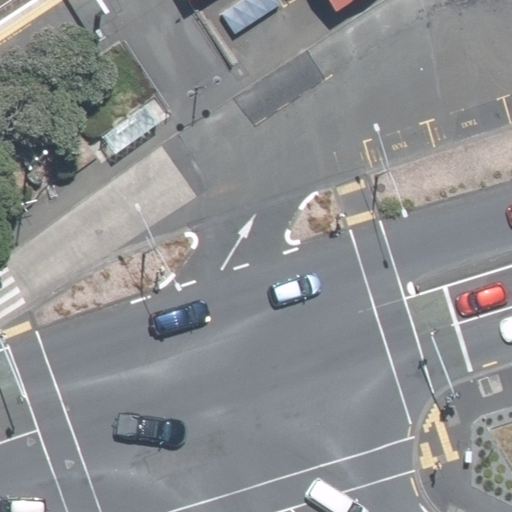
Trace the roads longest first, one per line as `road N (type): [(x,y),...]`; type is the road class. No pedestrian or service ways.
road 1 (secondary): [(511,263),(225,364)]
road 2 (secondary): [(0,444),(225,364)]
road 3 (secondary): [(225,364),(283,511)]
